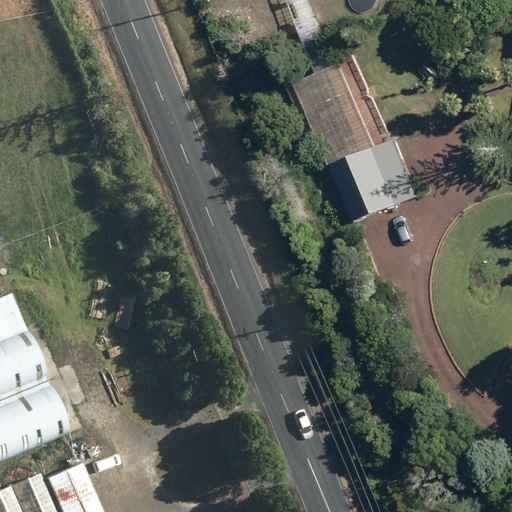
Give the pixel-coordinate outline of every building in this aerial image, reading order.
[(337,167),(359,224),(424,197),(401,141),(337,167)] [(0,296),(0,462),(70,434),(10,292),(0,296)] [(45,478),(59,511),(102,511),(81,462),(45,478)] [(11,486),(20,511),(54,511),(39,474),(11,486)] [(20,511),(11,486),(0,490),(0,511),(20,511)]
